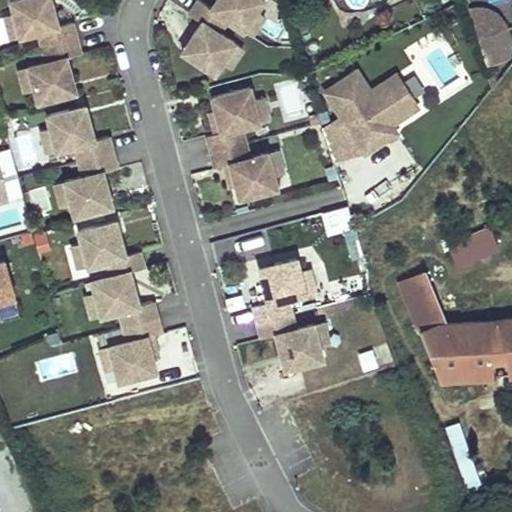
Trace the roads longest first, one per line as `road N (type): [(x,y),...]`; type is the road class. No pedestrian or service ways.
road 1 (residential): [(290,511),(223,380),(136,52),(142,0)]
road 2 (unknown): [(184,233),(342,189)]
